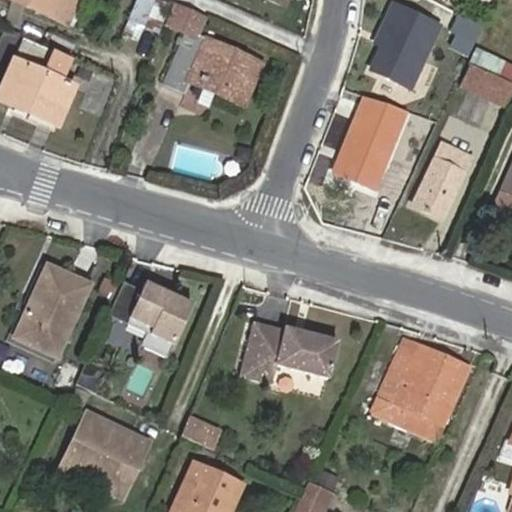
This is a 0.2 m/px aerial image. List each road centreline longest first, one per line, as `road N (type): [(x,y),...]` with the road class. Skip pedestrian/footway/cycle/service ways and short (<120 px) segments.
road 1 (residential): [(511,328),(254,244)]
road 2 (residential): [(254,244),(0,162)]
road 3 (residential): [(338,0),(254,244)]
